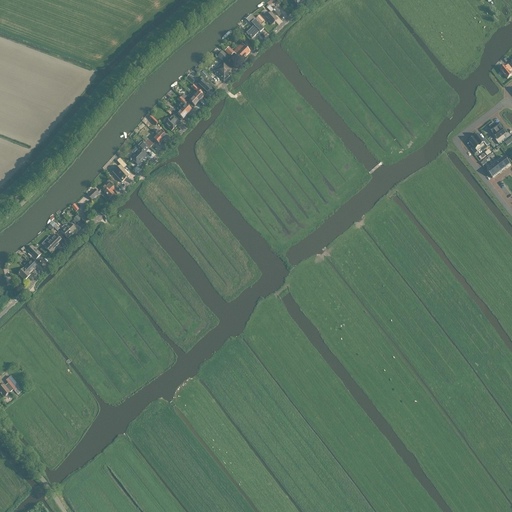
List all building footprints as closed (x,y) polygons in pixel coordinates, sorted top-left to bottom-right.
[(280,17),(283,14),(277,7),(274,10),(280,17)] [(273,25),(278,20),(272,13),(267,17),(270,21),(270,22),(273,25)] [(247,34),(251,37),(250,37),(251,38),(253,39),(259,33),(258,32),(260,31),(261,33),(264,30),(257,22),(258,22),(252,15),(247,20),(252,25),(253,24),(255,26),(247,34)] [(262,25),(265,21),(261,16),(257,19),(262,25)] [(242,44),(234,52),(239,57),(238,58),(239,59),(240,59),(242,61),(251,52),(242,44)] [(225,51),(231,57),(234,53),(229,48),(225,51)] [(218,57),(223,62),(224,60),(227,63),(231,59),(223,52),(223,53),(221,51),(217,55),(217,56),(217,57),(217,58),(218,58),(218,57)] [(214,72),(225,82),(235,71),(224,62),(214,72)] [(505,65),(500,68),(502,70),(502,71),(509,79),(511,76),(511,73),(511,72),(511,70),(511,68),(509,65),(507,67),(506,67),(505,65)] [(214,88),(202,77),(199,81),(201,83),(198,86),(208,95),(214,88)] [(204,98),(202,96),(204,94),(193,85),(191,87),(196,91),(192,95),(200,102),(204,98)] [(183,95),(181,97),(187,102),(191,105),(192,104),(195,107),(200,102),(192,95),(189,98),(187,96),(186,97),(183,95)] [(179,107),(188,115),(192,111),(185,104),(187,103),(181,97),(178,100),(182,104),(179,107)] [(184,119),(188,115),(179,107),(177,109),(181,112),(178,115),(184,119)] [(152,116),(150,119),(157,126),(159,123),(152,116)] [(172,131),(177,126),(175,124),(179,121),(174,116),(170,119),(165,124),(172,131)] [(495,123),(490,126),(492,129),(491,130),(495,135),(493,136),(494,136),(503,129),(499,124),(497,125),(495,123)] [(503,129),(494,136),(497,141),(500,145),(508,139),(505,136),(507,134),(503,129)] [(167,137),(161,132),(159,130),(155,134),(158,136),(163,141),(167,137)] [(479,135),(475,138),(483,149),(487,146),(488,147),(491,145),(486,139),(484,141),(479,135)] [(145,136),(142,139),(151,148),(154,145),(145,136)] [(160,145),(163,141),(158,136),(154,139),(160,145)] [(475,138),(470,142),(475,148),(472,150),(476,155),(479,153),(479,152),(483,149),(475,138)] [(134,155),(130,160),(133,163),(134,161),(138,165),(147,156),(145,154),(151,148),(144,141),(137,148),(132,153),(134,155)] [(506,157),(501,161),(507,168),(511,165),(506,157)] [(121,159),(117,161),(124,169),(128,166),(121,159)] [(496,163),(503,172),(507,168),(501,161),(497,164),(496,163)] [(496,163),(492,166),(498,175),(503,172),(496,163)] [(492,168),(488,171),(494,178),(498,175),(492,166),(491,166),(492,168)] [(114,173),(122,183),(130,176),(122,168),(120,170),(118,168),(114,173)] [(112,191),(115,189),(109,183),(103,189),(106,192),(105,193),(110,199),(115,194),(112,191)] [(89,196),(93,200),(100,194),(95,189),(89,196)] [(65,224),(64,225),(73,234),(77,230),(71,224),(69,226),(67,224),(66,225),(65,224)] [(68,239),(73,234),(64,225),(62,228),(65,230),(62,232),(68,239)] [(51,236),(42,244),(45,247),(52,254),(58,248),(61,245),(58,242),(61,239),(57,235),(53,239),(51,236)] [(29,250),(38,260),(42,255),(33,246),(29,250)] [(38,265),(33,260),(24,269),(19,274),(26,281),(31,276),(30,274),(33,271),(38,265)] [(0,388),(0,390),(5,397),(14,390),(18,395),(23,391),(20,388),(11,377),(7,381),(9,384),(5,387),(4,385),(0,388)]
